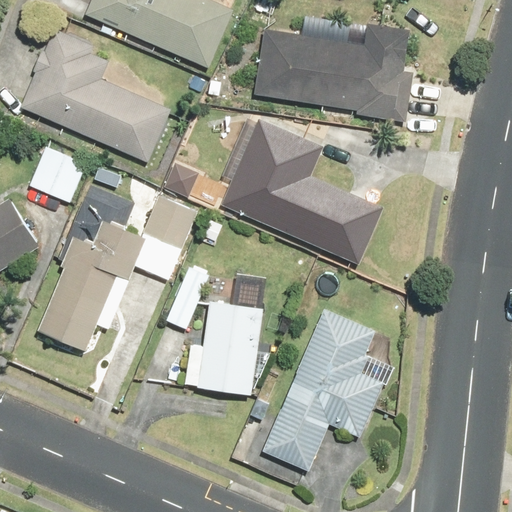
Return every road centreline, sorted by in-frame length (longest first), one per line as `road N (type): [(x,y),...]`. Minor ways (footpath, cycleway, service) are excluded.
road 1 (tertiary): [(511,118),(486,221),(455,511)]
road 2 (residential): [(193,511),(0,430)]
